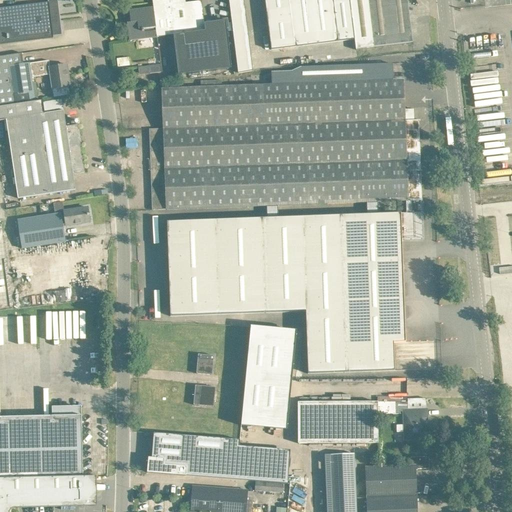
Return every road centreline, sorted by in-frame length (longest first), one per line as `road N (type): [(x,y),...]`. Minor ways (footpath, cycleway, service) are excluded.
road 1 (unclassified): [(501,511),(444,0)]
road 2 (unclassified): [(121,511),(123,240),(90,0)]
road 3 (unknown): [(0,375),(122,394)]
